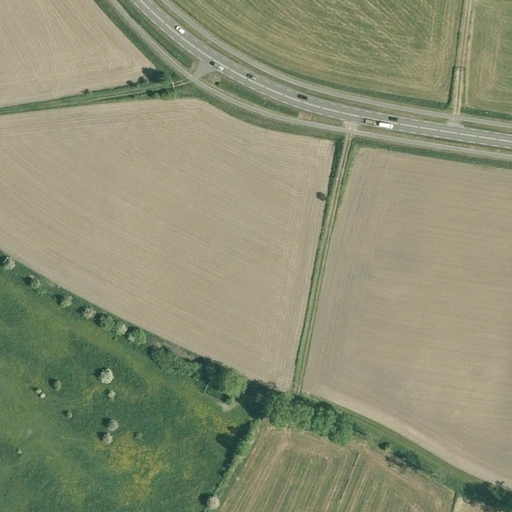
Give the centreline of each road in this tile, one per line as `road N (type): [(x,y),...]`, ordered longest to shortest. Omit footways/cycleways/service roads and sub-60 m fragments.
road 1 (primary): [(511,143),(352,114),(276,91),(182,38),(139,0)]
road 2 (track): [(300,393),(352,114)]
road 3 (track): [(452,134),(468,0)]
